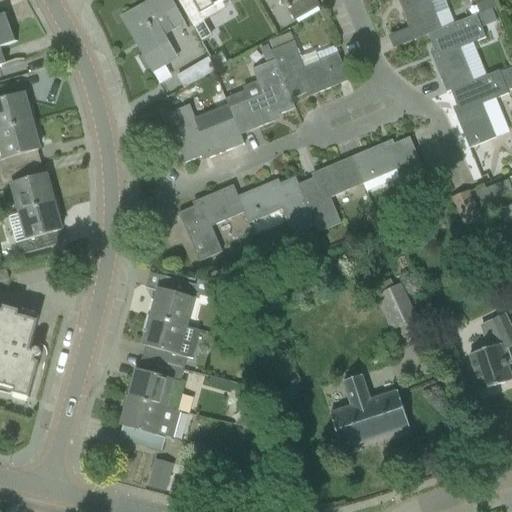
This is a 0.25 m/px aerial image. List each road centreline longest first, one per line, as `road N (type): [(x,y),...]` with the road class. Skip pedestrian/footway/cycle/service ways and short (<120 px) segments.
road 1 (residential): [(47,489),(106,269),(111,218),(105,136),(86,73),(49,0)]
road 2 (residential): [(153,201),(307,135)]
